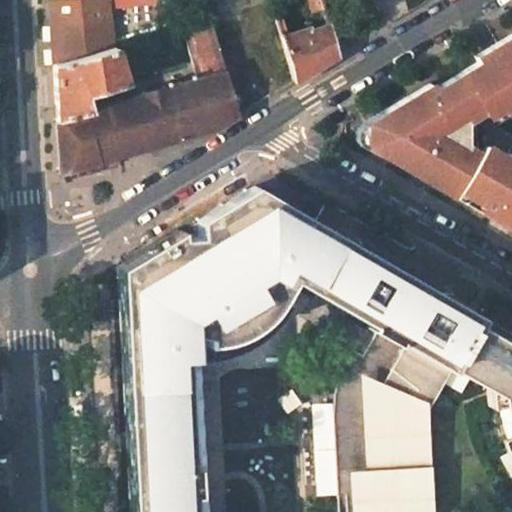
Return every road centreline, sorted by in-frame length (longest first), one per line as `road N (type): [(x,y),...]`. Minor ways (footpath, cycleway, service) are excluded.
road 1 (residential): [(258,131),(511,274)]
road 2 (secondary): [(13,0),(30,269)]
road 3 (tertiary): [(30,269),(258,131)]
road 4 (tertiary): [(258,131),(482,0)]
road 5 (secondary): [(30,269),(44,511)]
